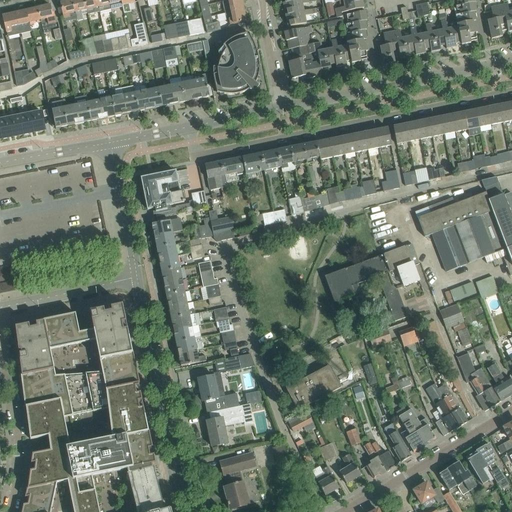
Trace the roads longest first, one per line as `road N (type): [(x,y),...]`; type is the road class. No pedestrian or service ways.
road 1 (unclassified): [(511,169),(367,203),(240,241),(224,255),(282,426),(324,511)]
road 2 (residential): [(190,126),(201,154),(511,90)]
road 3 (tertiary): [(188,511),(135,277)]
road 4 (residential): [(280,108),(511,61)]
road 5 (residential): [(0,341),(17,450),(9,511)]
road 6 (residential): [(389,485),(511,411)]
road 7 (tertiary): [(0,307),(135,277)]
road 8 (tertiary): [(135,277),(110,143)]
